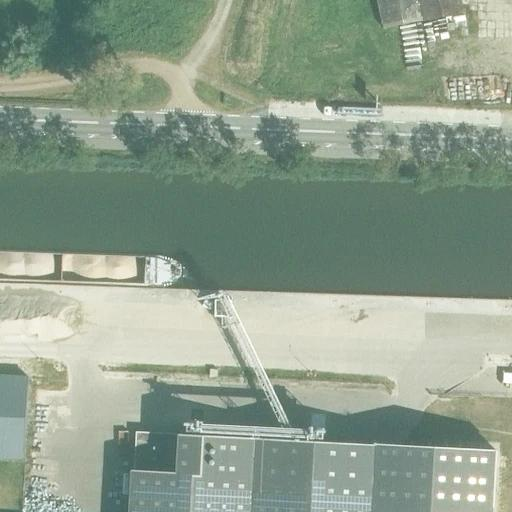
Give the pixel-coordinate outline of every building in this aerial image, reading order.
[(376,0),(383,30),(408,25),(409,31),(427,27),(428,34),(445,32),(465,29),(462,14),(463,14),(459,0),(376,0)] [(0,457),(25,458),(29,378),(0,376),(0,457)] [(136,432),(131,511),(254,511),(259,439),(136,432)] [(259,439),(254,511),(373,511),(377,445),(295,440),(259,439)] [(377,445),(373,511),(497,511),(500,452),(377,445)] [(511,511),(511,452),(500,452),(497,511),(511,511)] [(59,483),(62,462),(55,461),(52,482),(59,483)]
